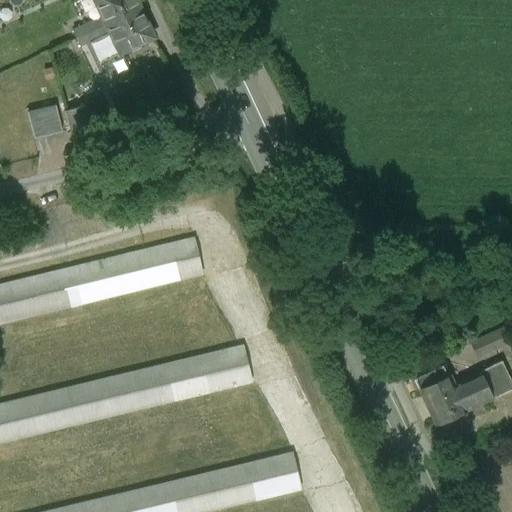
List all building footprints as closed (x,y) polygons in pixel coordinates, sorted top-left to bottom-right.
[(134,0),(93,0),(101,16),(105,23),(138,8),(134,0)] [(138,8),(105,23),(108,31),(119,52),(152,37),(138,8)] [(101,16),(72,30),(75,38),(105,23),(101,16)] [(105,23),(75,38),(79,45),(108,31),(105,23)] [(54,104),(40,108),(47,134),(61,131),(54,104)] [(40,108),(26,111),(33,137),(47,134),(40,108)] [(85,113),(66,118),(73,145),(92,140),(85,113)] [(360,229),(354,216),(340,223),(346,236),(360,229)] [(192,237),(0,284),(0,324),(201,275),(192,237)] [(511,322),(469,342),(476,357),(511,340),(511,322)] [(0,440),(251,381),(242,342),(0,399),(0,440)] [(511,388),(511,387),(500,361),(485,367),(478,370),(491,398),(511,388)] [(441,365),(412,378),(417,389),(446,375),(441,365)] [(478,370),(452,382),(449,374),(446,375),(417,389),(434,424),(443,420),(446,428),(459,422),(456,414),(491,398),(478,370)] [(198,511),(298,488),(290,451),(37,511),(198,511)]
